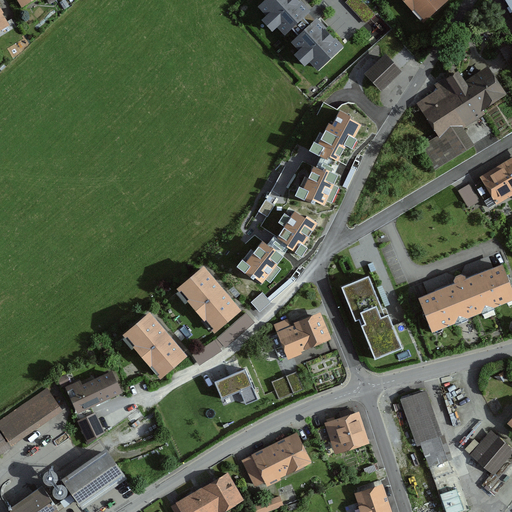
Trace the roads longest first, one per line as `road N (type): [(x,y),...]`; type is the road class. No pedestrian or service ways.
road 1 (residential): [(471,0),(368,159),(315,268)]
road 2 (residential): [(363,387),(244,438),(126,511)]
road 3 (residential): [(315,268),(511,143)]
road 4 (residential): [(315,268),(216,361),(133,400)]
road 5 (residential): [(511,349),(363,387)]
road 6 (unknown): [(426,372),(476,511)]
road 7 (residential): [(363,387),(404,511)]
road 8 (residential): [(315,268),(363,387)]
